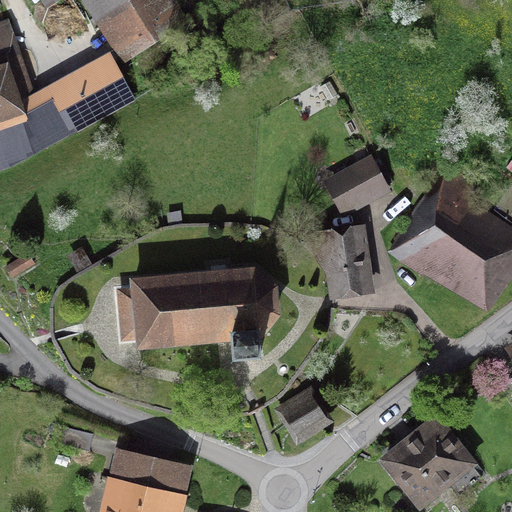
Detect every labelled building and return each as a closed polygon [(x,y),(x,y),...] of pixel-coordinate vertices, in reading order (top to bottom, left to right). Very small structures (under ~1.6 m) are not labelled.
[(164,0),(44,0),(48,5),(56,0),(92,0),(128,56),(179,23),(164,0)] [(0,170),(13,166),(5,144),(27,136),(24,130),(20,118),(32,103),(30,96),(6,24),(0,26),(0,170)] [(63,109),(70,122),(125,92),(105,56),(30,96),(32,103),(20,118),(24,130),(63,109)] [(343,209),(384,187),(371,163),(330,185),(343,209)] [(397,239),(491,301),(511,268),(511,232),(485,215),(488,211),(473,201),(476,196),(469,192),(474,184),(447,166),(397,239)] [(185,214),(167,216),(168,227),(186,225),(185,214)] [(357,230),(316,237),(318,256),(327,270),(331,270),(334,291),(365,287),(357,230)] [(34,256),(11,270),(19,284),(43,271),(34,256)] [(253,271),(134,281),(139,345),(232,337),(233,359),(260,357),(258,335),(276,314),(274,288),(253,271)] [(323,418),(310,398),(287,412),(300,432),(323,418)] [(421,502),(471,462),(436,419),(386,459),(421,502)] [(177,493),(182,469),(124,455),(118,479),(177,493)] [(172,511),(177,493),(118,479),(110,511),(172,511)]
